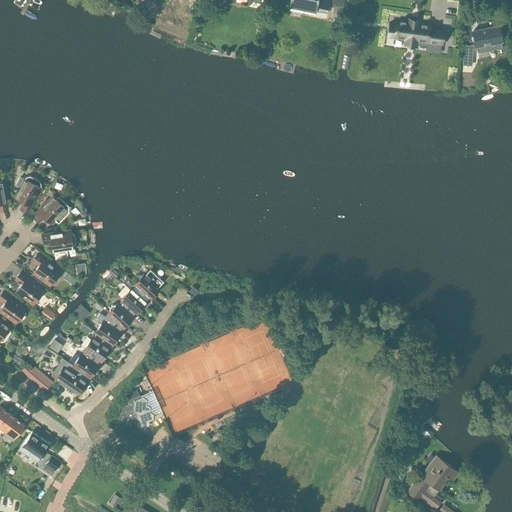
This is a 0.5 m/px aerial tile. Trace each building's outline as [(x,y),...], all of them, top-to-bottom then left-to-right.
[(290,0),(290,6),(327,13),(329,6),(333,7),(331,18),(341,20),(344,0),(290,0)] [(351,11),(349,20),(362,22),(364,13),(351,11)] [(389,20),(387,37),(403,39),(402,45),(416,47),(417,41),(428,43),(427,51),(440,53),(441,44),(443,45),(445,28),(431,26),(432,22),(396,17),(395,21),(389,20)] [(503,48),(499,25),(473,31),(476,47),(485,46),(484,44),(490,43),(492,50),(503,48)] [(464,44),(462,65),(472,65),(473,45),(464,44)] [(20,176),(15,185),(20,188),(15,197),(25,202),(21,209),(27,212),(31,205),(33,200),(36,202),(39,194),(37,193),(40,186),(41,185),(41,184),(40,180),(30,175),(26,177),(25,178),(25,179),(20,176)] [(54,197),(53,196),(48,201),(46,199),(40,205),(43,207),(33,216),(38,221),(44,216),(51,223),(55,219),(58,222),(69,211),(68,210),(68,205),(59,197),(54,197)] [(50,234),(42,235),(43,242),(51,240),(53,251),(54,250),(55,259),(68,257),(67,248),(73,248),(73,247),(76,242),(75,235),(71,231),(70,230),(63,232),(63,229),(55,230),(55,233),(50,234)] [(46,260),(37,254),(33,259),(39,264),(33,272),(50,284),(52,281),(56,281),(59,277),(58,273),(60,270),(51,264),(53,261),(48,258),(46,260)] [(85,262),(75,264),(76,273),(82,278),(86,271),(85,262)] [(136,284),(150,296),(151,297),(160,287),(159,286),(163,281),(150,269),(145,274),(144,273),(143,274),(139,275),(136,278),(136,282),(135,283),(136,284)] [(33,303),(35,300),(39,299),(42,296),(41,292),(43,289),(20,272),(16,278),(22,283),(16,291),(33,303)] [(67,272),(63,277),(67,280),(71,275),(67,272)] [(145,301),(150,296),(136,284),(132,289),(131,288),(122,298),(123,299),(136,311),(137,312),(146,302),(145,301)] [(193,285),(189,290),(195,294),(198,290),(193,285)] [(0,310),(16,322),(18,319),(22,318),(25,315),(24,311),(26,308),(3,291),(0,295),(0,297),(5,302),(0,308),(0,310)] [(132,316),(136,311),(123,299),(119,304),(117,303),(116,304),(112,304),(109,307),(110,312),(108,313),(123,326),(124,327),(133,317),(132,316)] [(45,307),(41,312),(46,316),(50,310),(45,307)] [(119,331),(123,326),(108,313),(105,317),(100,313),(97,316),(97,317),(98,321),(101,323),(96,332),(97,333),(111,343),(113,343),(120,332),(119,331)] [(4,341),(11,332),(10,328),(9,327),(0,320),(0,341),(1,342),(4,341)] [(342,334),(344,330),(331,323),(329,327),(342,334)] [(108,348),(111,343),(97,333),(93,338),(92,337),(84,348),(86,349),(100,359),(102,360),(109,349),(108,348)] [(97,364),(100,359),(86,349),(82,354),(81,354),(73,365),(89,376),(90,377),(98,365),(97,364)] [(62,366),(55,377),(62,381),(64,383),(64,385),(68,388),(70,387),(79,393),(87,382),(85,381),(89,376),(73,365),(67,360),(66,360),(66,361),(62,366)] [(45,391),(51,383),(32,367),(27,362),(24,366),(21,370),(45,391)] [(149,424),(149,419),(154,418),(154,414),(150,411),(150,406),(146,403),(147,399),(139,393),(127,399),(125,404),(121,406),(121,410),(117,413),(116,417),(128,426),(136,422),(144,427),(149,424)] [(0,425),(6,430),(16,417),(8,411),(0,421),(0,425)] [(16,417),(6,430),(14,437),(25,424),(16,417)] [(32,430),(19,449),(37,461),(50,443),(32,430)] [(56,470),(57,467),(61,462),(52,455),(46,463),(56,470)] [(414,483),(407,492),(421,502),(423,500),(435,510),(440,502),(433,497),(438,490),(442,485),(448,477),(448,476),(446,474),(452,467),(436,455),(415,484),(414,483)] [(114,506),(119,497),(113,493),(107,502),(114,506)] [(455,511),(443,503),(437,511),(455,511)]
